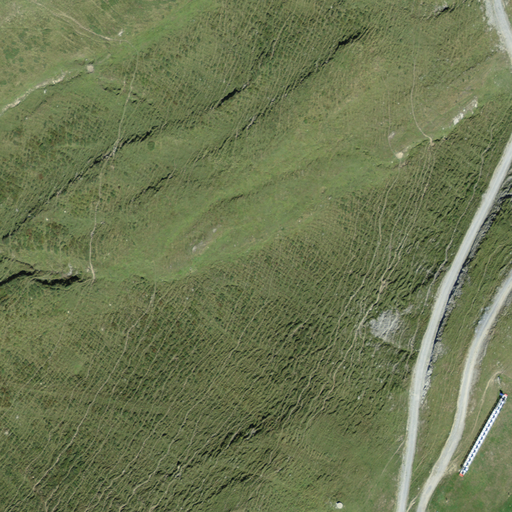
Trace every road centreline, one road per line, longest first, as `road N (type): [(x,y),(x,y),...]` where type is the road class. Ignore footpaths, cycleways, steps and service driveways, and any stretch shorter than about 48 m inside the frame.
road 1 (track): [(399,511),(434,323),(511,155)]
road 2 (track): [(420,511),(454,443),(486,322),(511,289)]
